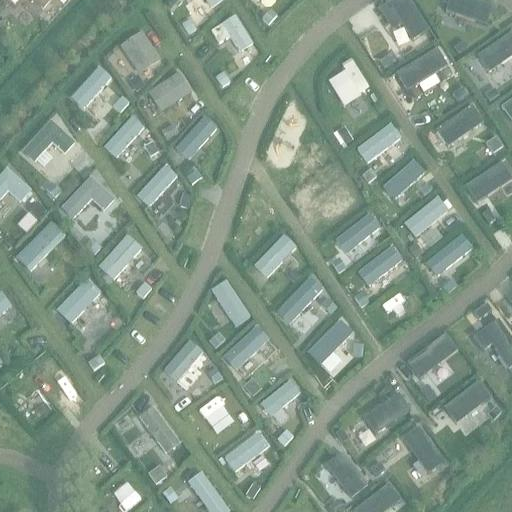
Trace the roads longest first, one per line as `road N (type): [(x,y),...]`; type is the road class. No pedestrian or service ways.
road 1 (unknown): [(151,0),(391,356)]
road 2 (unknown): [(332,18),(414,116),(497,273)]
road 3 (unknown): [(5,246),(106,404)]
